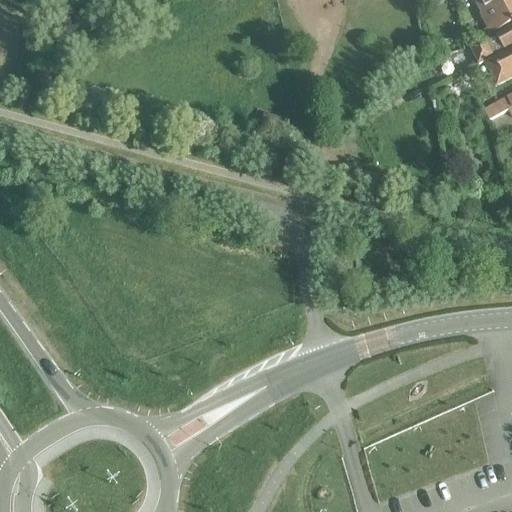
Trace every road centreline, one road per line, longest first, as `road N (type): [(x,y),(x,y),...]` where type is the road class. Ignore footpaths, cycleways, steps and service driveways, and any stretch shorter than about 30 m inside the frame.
road 1 (secondary): [(324,362),(430,330),(511,321)]
road 2 (primary): [(84,419),(0,302)]
road 3 (unclassified): [(324,362),(302,224)]
